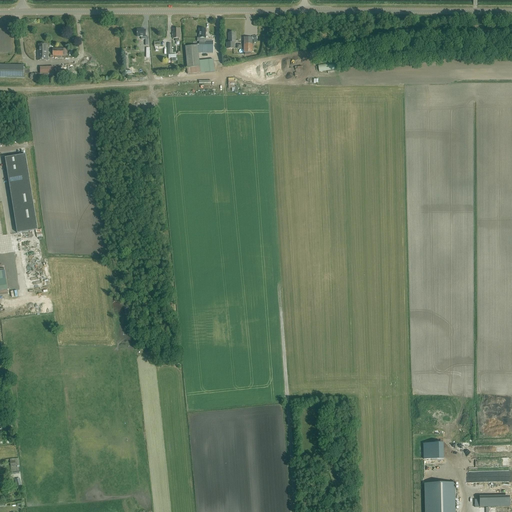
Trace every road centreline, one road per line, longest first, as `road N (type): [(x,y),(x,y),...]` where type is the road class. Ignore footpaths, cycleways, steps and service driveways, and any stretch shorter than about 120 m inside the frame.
road 1 (track): [(0,88),(152,83),(370,35),(511,27)]
road 2 (unclassified): [(0,12),(511,11)]
